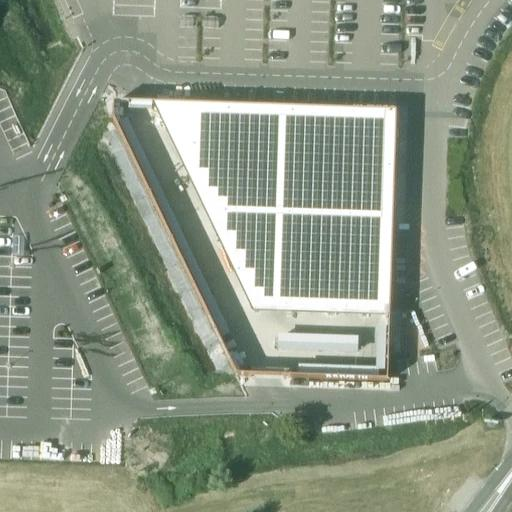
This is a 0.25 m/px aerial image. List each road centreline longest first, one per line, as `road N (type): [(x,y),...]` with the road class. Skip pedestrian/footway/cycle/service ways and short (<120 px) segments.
road 1 (unknown): [(366,78),(356,403)]
road 2 (unknown): [(294,76),(271,378)]
road 3 (unknown): [(230,75),(224,285)]
